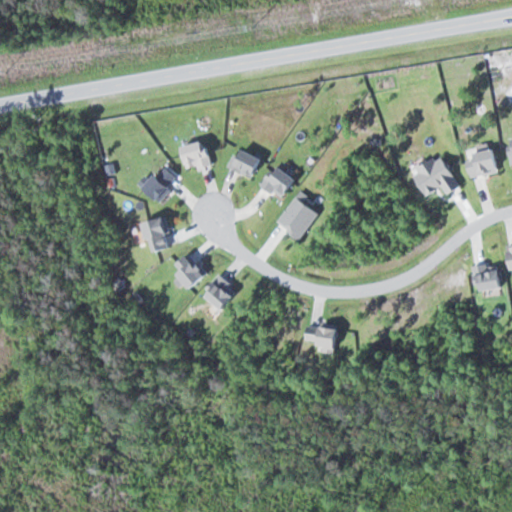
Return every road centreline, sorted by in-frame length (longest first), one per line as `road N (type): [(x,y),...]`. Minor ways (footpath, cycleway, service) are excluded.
road 1 (secondary): [(511,15),(0,102)]
road 2 (residential): [(511,209),(460,231),(394,284),(357,292),(314,290),(274,272),(227,238),(220,216)]
